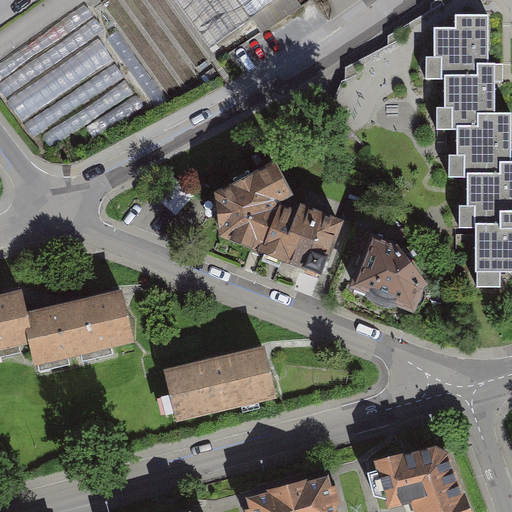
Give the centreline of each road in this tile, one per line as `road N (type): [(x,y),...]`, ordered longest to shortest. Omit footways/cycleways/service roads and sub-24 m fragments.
road 1 (tertiary): [(27,511),(465,390)]
road 2 (residential): [(56,215),(388,350),(465,390)]
road 3 (residential): [(410,0),(56,215)]
road 4 (residential): [(465,390),(510,511)]
